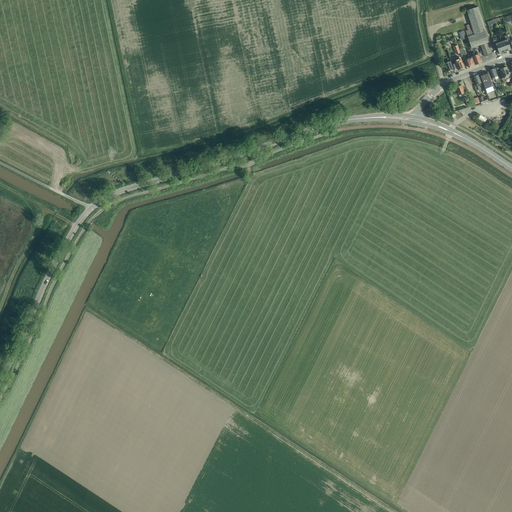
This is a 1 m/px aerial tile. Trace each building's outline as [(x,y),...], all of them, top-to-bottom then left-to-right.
[(466,31),(470,43),(472,48),(481,45),(484,56),(488,55),(484,43),(489,42),(487,37),(485,31),(486,31),(478,7),(467,10),(473,29),(466,31)] [(506,40),(501,41),(505,52),(511,49),(508,41),(509,40),(508,35),(504,36),(506,40)] [(496,39),(493,40),(495,45),(496,45),(499,54),(505,52),(501,41),(497,43),(496,39)] [(472,55),(476,65),(482,62),(481,61),(482,61),(479,53),(472,55)] [(466,59),(469,68),(475,66),(472,57),(466,59)] [(456,64),(453,65),(455,69),(457,68),(458,70),(464,68),(462,63),(460,58),(459,58),(459,60),(455,61),(456,64)] [(444,62),(446,67),(448,71),(453,69),(451,61),(448,62),(448,60),(444,62)] [(500,72),(502,78),(510,75),(506,66),(500,69),(501,72),(500,72)] [(493,81),(495,80),(497,82),(500,81),(496,72),(495,68),(489,70),(491,75),(493,81)] [(489,73),(480,76),(487,93),(496,90),(491,77),(489,73)] [(479,74),(473,76),(477,87),(477,86),(479,90),(484,88),(479,74)] [(456,87),(457,92),(459,95),(466,92),(464,87),(463,87),(462,85),(456,87)] [(480,114),(476,119),(484,124),(487,119),(480,114)]
